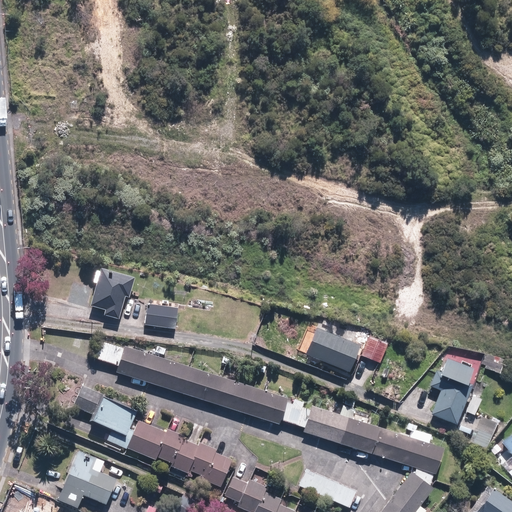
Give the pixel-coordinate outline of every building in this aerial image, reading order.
[(95,126),(56,120),(49,164),(78,169),(81,151),(90,153),(95,126)] [(178,158),(121,147),(117,166),(107,164),(102,187),(115,190),(112,206),(169,217),(173,191),(183,193),(185,186),(205,190),(210,166),(178,160),(178,158)] [(60,237),(91,244),(92,242),(100,244),(102,235),(112,238),(115,221),(96,217),(98,209),(71,203),(70,208),(61,206),(56,225),(63,226),(60,237)] [(156,257),(138,253),(135,266),(153,271),(156,257)] [(89,306),(104,310),(103,315),(118,319),(124,297),(128,298),(133,277),(100,268),(89,306)] [(147,300),(144,325),(174,329),(178,304),(147,300)] [(315,328),(304,355),(347,372),(358,346),(315,328)] [(386,343),(369,336),(361,356),(379,363),(386,343)] [(118,365),(124,347),(97,338),(91,356),(118,365)] [(180,393),(189,366),(125,346),(124,347),(118,365),(116,372),(180,393)] [(506,360),(482,355),(480,365),(485,366),(484,370),(503,375),(506,360)] [(434,370),(428,387),(439,391),(429,416),(455,425),(471,385),(466,383),(471,369),(444,358),(438,372),(434,370)] [(223,377),(189,366),(180,393),(214,404),(223,377)] [(255,387),(223,377),(214,404),(246,414),(255,387)] [(127,448),(134,431),(128,429),(136,410),(82,387),(74,405),(95,414),(91,421),(111,429),(106,441),(126,449),(127,448)] [(287,398),(255,387),(246,414),(279,425),(281,420),(287,422),(293,404),(286,402),(287,398)] [(473,415),(480,399),(471,395),(464,411),(473,415)] [(324,438),(332,412),(312,406),(311,410),(303,407),(304,402),(294,399),(293,404),(287,422),(304,428),(303,432),(324,438)] [(378,427),(332,412),(324,438),(370,453),(378,427)] [(485,449),(496,423),(479,416),(469,443),(485,449)] [(157,457),(167,431),(138,420),(134,431),(127,448),(156,459),(157,457)] [(411,437),(378,427),(370,453),(402,463),(411,437)] [(183,436),(168,429),(167,431),(157,457),(172,463),(181,439),(183,436)] [(511,432),(500,443),(511,457),(511,432)] [(445,448),(411,437),(402,463),(436,474),(445,448)] [(198,446),(181,439),(172,463),(170,466),(186,473),(187,470),(198,446)] [(215,450),(199,443),(198,446),(187,470),(203,477),(214,452),(215,450)] [(82,495),(106,505),(116,481),(98,473),(102,462),(78,452),(58,499),(77,507),(82,495)] [(231,460),(214,452),(203,477),(202,480),(220,487),(231,460)] [(355,491),(305,469),(298,486),(348,508),(355,491)] [(388,504),(398,511),(416,511),(434,488),(411,472),(388,504)] [(247,484),(232,477),(224,495),(238,502),(247,484)] [(265,488),(249,480),(247,484),(238,502),(236,506),(248,511),(253,511),(263,492),(265,488)] [(75,511),(19,490),(11,511),(13,511),(75,511)] [(511,511),(511,504),(491,490),(475,511),(511,511)] [(280,500),(263,492),(253,511),(274,511),(278,504),(280,500)] [(196,511),(200,506),(182,495),(173,510),(176,511),(196,511)]
